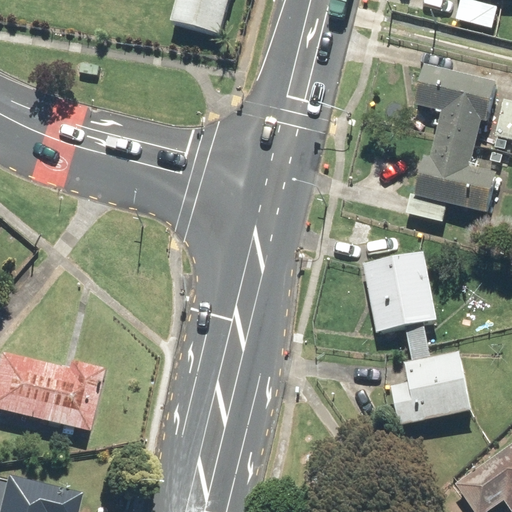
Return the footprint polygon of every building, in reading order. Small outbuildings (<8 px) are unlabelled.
[(419,110),(444,116),(433,165),(424,163),(415,202),(490,219),(499,181),(472,174),(483,125),(491,127),(500,87),(428,70),(419,110)] [(511,164),(511,104),(505,103),(490,165),(511,170),(511,164)] [(428,258),(369,267),(379,333),(437,324),(428,258)] [(463,357),(433,362),(428,331),(405,335),(411,366),(389,370),(399,429),(473,416),(463,357)] [(62,371),(0,356),(0,411),(88,434),(104,373),(64,363),(62,371)] [(475,511),(496,511),(507,505),(511,511),(511,451),(488,468),(459,489),(475,511)] [(77,511),(81,498),(7,480),(0,508),(0,511),(77,511)]
